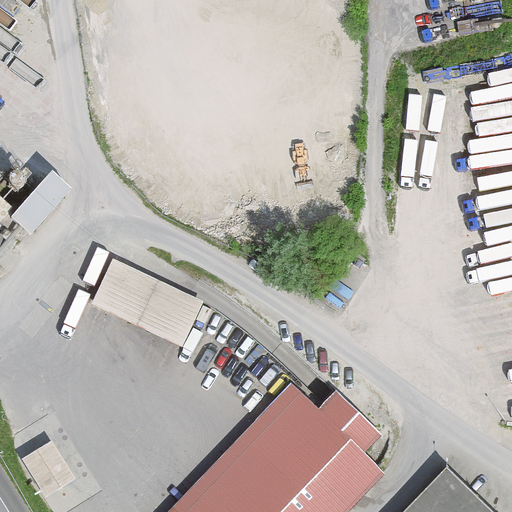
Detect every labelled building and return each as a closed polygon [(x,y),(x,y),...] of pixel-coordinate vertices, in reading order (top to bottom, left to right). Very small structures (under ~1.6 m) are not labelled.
[(38,180),(0,224),(0,225),(21,244),(59,199),(38,180)] [(203,306),(111,263),(89,308),(182,351),(203,306)] [(179,511),(363,511),(397,477),(378,459),(397,439),(349,393),(330,413),(301,385),(179,511)] [(74,481),(48,441),(18,460),(44,501),(74,481)] [(482,511),(441,473),(404,511),(482,511)]
